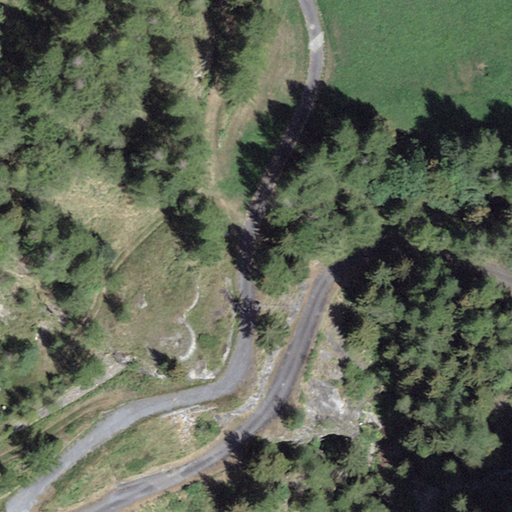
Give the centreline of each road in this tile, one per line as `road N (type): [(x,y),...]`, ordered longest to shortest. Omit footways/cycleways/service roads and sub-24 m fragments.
road 1 (track): [(511,281),(401,251),(346,263),(325,283),(287,377),(254,425),(195,468),(98,511)]
road 2 (track): [(17,511),(39,483),(125,416),(231,381),(244,335),(246,243)]
road 3 (track): [(246,243),(310,85),(314,30),(303,0)]
road 4 (track): [(0,403),(67,351),(149,231)]
road 5 (track): [(135,412),(98,403),(0,456)]
